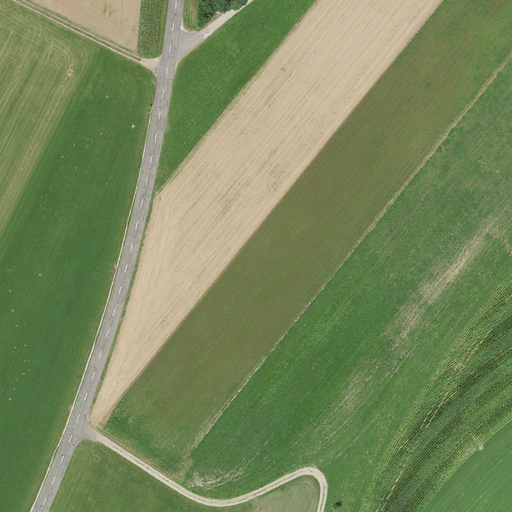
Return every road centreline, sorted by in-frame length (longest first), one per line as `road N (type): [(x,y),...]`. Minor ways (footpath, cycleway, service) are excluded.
road 1 (tertiary): [(173,0),(160,106),(106,336),(37,511)]
road 2 (track): [(320,511),(323,481),(309,470),(291,470),(220,503),(198,499),(75,424)]
road 3 (track): [(309,470),(375,410),(511,244)]
road 4 (track): [(165,74),(14,0)]
